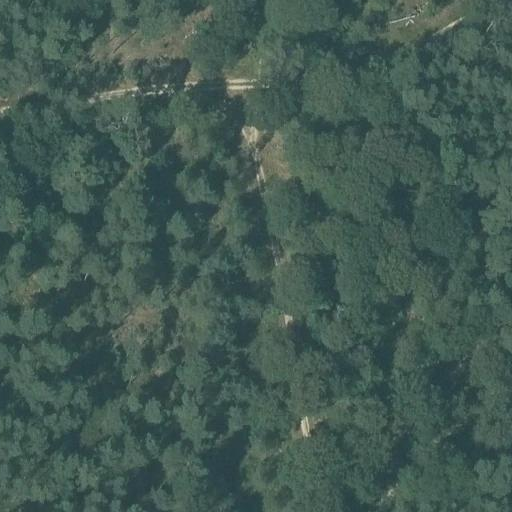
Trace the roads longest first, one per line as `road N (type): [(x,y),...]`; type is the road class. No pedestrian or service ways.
road 1 (track): [(259,82),(320,87),(504,0)]
road 2 (track): [(259,82),(0,111)]
